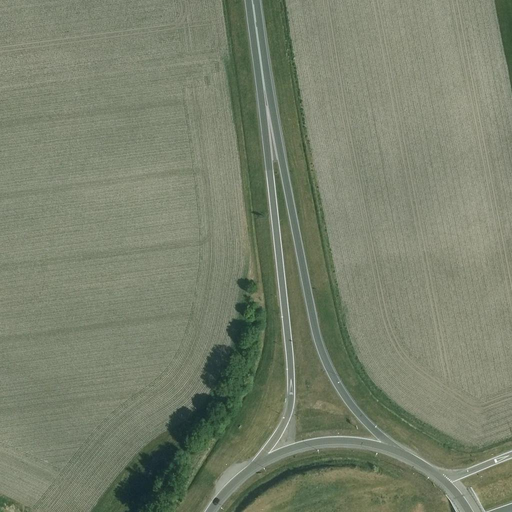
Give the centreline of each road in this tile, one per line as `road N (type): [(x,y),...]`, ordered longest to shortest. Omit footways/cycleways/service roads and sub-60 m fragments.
road 1 (trunk): [(400,453),(354,410),(329,370),(266,103)]
road 2 (trunk): [(266,103),(291,396),(285,423),(254,466)]
road 3 (trunk): [(400,453),(319,442),(254,466)]
